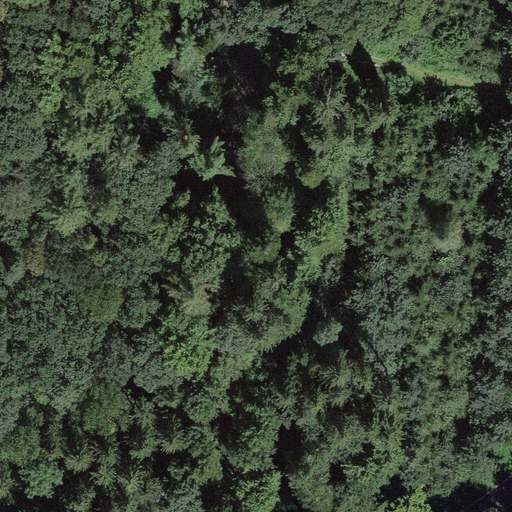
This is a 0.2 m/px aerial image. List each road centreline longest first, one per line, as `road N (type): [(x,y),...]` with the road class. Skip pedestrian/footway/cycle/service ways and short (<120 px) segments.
road 1 (unclassified): [(163,511),(196,416),(218,311),(257,0)]
road 2 (track): [(511,90),(450,81),(211,0)]
